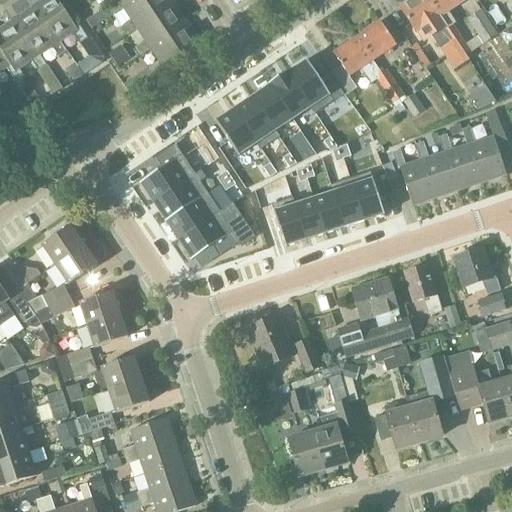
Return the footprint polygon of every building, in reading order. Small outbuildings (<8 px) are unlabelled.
[(46,0),(43,2),(33,9),(41,20),(48,32),(57,44),(60,42),(66,38),(72,34),(79,45),(83,42),(88,39),(84,33),(80,27),(77,30),(65,12),(56,0),(46,0)] [(130,0),(118,0),(119,1),(108,8),(112,13),(130,0)] [(171,3),(169,0),(130,0),(112,13),(114,16),(125,9),(133,22),(123,28),(125,33),(171,3)] [(448,30),(427,0),(414,0),(400,10),(416,34),(416,33),(424,46),(433,40),(454,70),(468,61),(466,57),(471,53),(463,42),(459,45),(456,43),(451,46),(443,34),(448,30)] [(472,54),(484,45),(478,37),(466,45),(453,26),(456,24),(448,12),(463,3),(460,0),(427,0),(448,30),(443,34),(451,46),(456,43),(459,45),(463,42),(471,53),(466,57),(468,61),(474,57),(472,54)] [(171,3),(125,33),(128,37),(138,30),(146,42),(135,49),(138,54),(185,23),(171,3)] [(114,16),(112,13),(108,8),(98,14),(104,23),(114,16)] [(23,16),(13,22),(21,34),(29,45),(37,58),(40,56),(46,52),(52,48),(59,58),(67,53),(60,42),(57,44),(48,32),(41,20),(33,9),(23,16)] [(485,46),(498,36),(480,12),(467,21),(478,37),(484,45),(485,46)] [(3,29),(0,30),(0,48),(7,59),(11,66),(15,72),(19,69),(25,65),(31,61),(35,67),(38,72),(47,66),(43,61),(40,56),(37,58),(29,45),(21,34),(13,22),(3,29)] [(199,44),(185,23),(138,54),(141,57),(152,50),(160,63),(150,70),(155,78),(166,70),(164,67),(199,44)] [(380,23),(356,39),(372,63),(396,47),(380,23)] [(511,28),(502,35),(510,47),(511,45),(511,28)] [(356,39),(333,55),(349,79),(362,70),(372,85),(377,81),(376,78),(381,75),(372,63),(356,39)] [(417,45),(411,48),(415,54),(420,50),(417,45)] [(0,72),(6,68),(12,77),(17,86),(26,80),(19,69),(15,72),(11,66),(7,59),(0,48),(0,72)] [(117,68),(126,62),(117,49),(109,55),(117,68)] [(81,62),(75,66),(78,71),(82,76),(88,72),(94,68),(91,63),(88,58),(81,62)] [(289,74),(288,75),(311,109),(310,109),(314,115),(344,96),(330,75),(320,82),(307,62),(306,62),(306,63),(289,74)] [(74,65),(66,71),(70,76),(74,82),(78,79),(82,77),(82,76),(78,71),(75,66),(74,65)] [(137,78),(140,83),(142,86),(155,78),(150,70),(137,78)] [(381,75),(376,78),(377,81),(383,90),(388,87),(390,90),(395,87),(385,72),(381,75)] [(288,73),(268,86),(269,87),(270,86),(293,121),(310,109),(311,109),(288,75),(289,74),(288,73)] [(56,77),(46,83),(53,95),(63,89),(56,77)] [(37,97),(30,86),(22,91),(29,102),(37,97)] [(269,87),(252,98),(275,133),(276,132),(293,121),(270,86),(269,87)] [(388,87),(383,90),(393,105),(398,102),(403,98),(395,87),(390,90),(388,87)] [(485,87),(468,99),(477,111),(496,104),(485,87)] [(414,95),(404,102),(415,119),(425,112),(414,95)] [(252,98),(234,110),(257,145),(256,145),(260,151),(280,138),(276,132),(275,133),(252,98)] [(216,122),(215,122),(238,158),(239,157),(256,145),(257,145),(234,110),(216,122)] [(495,112),(485,116),(487,119),(493,139),(505,135),(495,112)] [(447,136),(441,138),(459,192),(481,184),(464,131),(463,131),(461,126),(449,129),(452,138),(463,135),(467,147),(452,152),(447,136)] [(470,129),(464,131),(481,184),(505,176),(499,158),(493,139),(475,145),(470,129)] [(424,144),(418,146),(435,199),(459,192),(441,138),(439,139),(438,137),(430,139),(433,151),(442,148),(444,155),(429,160),(424,144)] [(330,138),(324,143),(330,153),(337,148),(330,138)] [(297,150),(304,162),(316,156),(308,143),(297,150)] [(175,146),(155,159),(162,169),(182,156),(175,146)] [(347,146),(339,148),(340,150),(343,160),(351,157),(347,146)] [(393,156),(380,161),(393,190),(404,186),(411,207),(435,199),(418,146),(416,147),(420,163),(406,167),(401,152),(393,154),(393,156)] [(340,150),(332,152),(336,164),(343,161),(343,160),(340,150)] [(289,155),(283,159),(290,169),(296,165),(289,155)] [(162,169),(139,184),(140,185),(153,203),(195,176),(182,156),(162,169)] [(270,164),(263,169),(270,179),(277,174),(270,164)] [(311,166),(303,169),(303,170),(307,180),(315,178),(311,166)] [(303,170),(296,173),(300,184),(307,181),(307,180),(303,170)] [(195,176),(153,203),(165,222),(207,195),(200,183),(206,179),(201,172),(195,176)] [(227,172),(217,179),(221,186),(231,179),(227,172)] [(370,174),(350,180),(364,223),(383,216),(383,217),(384,217),(370,174)] [(231,179),(221,186),(226,192),(236,186),(231,179)] [(350,180),(330,187),(332,194),(333,194),(344,229),(364,223),(350,180)] [(332,194),(313,200),(325,236),(344,229),(333,194),(332,194)] [(207,195),(165,222),(178,242),(220,214),(220,213),(207,195)] [(293,199),(271,206),(286,249),(287,249),(286,248),(306,242),(294,207),(295,206),(293,199)] [(295,206),(294,207),(306,242),(325,236),(313,200),(295,206)] [(220,214),(178,242),(191,260),(190,260),(191,261),(194,259),(212,247),(219,257),(238,244),(241,248),(255,238),(232,204),(231,205),(220,213),(220,214)] [(55,268),(84,249),(70,228),(41,247),(55,268)] [(97,267),(84,249),(55,268),(68,287),(97,267)] [(494,278),(490,279),(481,250),(452,259),(462,289),(481,283),(485,297),(499,292),(494,278)] [(18,293),(28,286),(28,285),(41,276),(38,271),(25,269),(20,272),(15,265),(5,272),(7,275),(6,275),(18,293)] [(437,295),(434,296),(425,267),(402,274),(411,304),(424,300),(429,317),(442,313),(437,295)] [(18,293),(6,275),(0,279),(0,327),(15,318),(5,304),(9,301),(25,325),(26,324),(29,328),(37,329),(42,326),(41,325),(34,315),(18,293)] [(398,311),(396,312),(386,279),(350,290),(360,323),(375,318),(378,330),(361,335),(358,324),(337,330),(337,333),(325,336),(333,361),(341,359),(342,363),(346,362),(346,360),(401,343),(403,347),(416,343),(409,318),(401,321),(398,311)] [(28,286),(18,293),(34,315),(69,298),(64,287),(38,299),(28,286)] [(87,327),(121,316),(113,294),(79,305),(87,327)] [(500,295),(476,303),(481,319),(505,311),(500,295)] [(69,298),(34,315),(41,325),(75,309),(69,298)] [(444,310),(451,331),(462,327),(455,306),(444,310)] [(128,338),(121,316),(87,327),(94,349),(128,338)] [(245,330),(262,370),(291,358),(274,318),(245,330)] [(511,330),(510,323),(485,331),(488,341),(491,352),(511,345),(511,330)] [(42,345),(49,343),(43,331),(37,334),(42,345)] [(488,341),(485,331),(475,334),(478,344),(488,341)] [(54,348),(81,343),(79,332),(52,338),(54,348)] [(321,369),(309,340),(293,346),(305,375),(321,369)] [(50,344),(42,347),(39,354),(41,360),(54,356),(50,344)] [(0,352),(0,361),(6,371),(25,365),(11,346),(0,352)] [(61,372),(94,362),(89,349),(57,360),(61,372)] [(398,369),(395,358),(392,351),(374,356),(376,365),(384,363),(387,372),(398,369)] [(108,392),(141,382),(134,358),(101,369),(108,392)] [(432,404),(455,397),(444,358),(421,365),(429,393),(432,404)] [(49,376),(55,374),(51,361),(39,365),(41,372),(49,376)] [(97,372),(94,362),(61,372),(65,383),(97,372)] [(472,365),(449,372),(451,378),(453,385),(452,385),(460,412),(461,412),(462,417),(483,411),(487,424),(511,417),(506,400),(500,383),(492,386),(488,372),(475,376),(472,365)] [(353,381),(356,370),(344,366),(341,377),(353,381)] [(37,368),(26,374),(34,387),(45,381),(37,368)] [(511,376),(511,379),(500,383),(506,400),(511,417),(511,416),(511,371),(511,372),(511,376)] [(25,372),(10,376),(14,388),(29,383),(25,372)] [(324,381),(321,373),(290,385),(293,392),(324,381)] [(270,374),(264,376),(257,378),(263,396),(276,392),(270,374)] [(141,382),(108,392),(116,415),(149,404),(141,382)] [(0,412),(14,408),(6,384),(0,386),(0,412)] [(289,394),(294,415),(300,414),(302,424),(309,422),(301,391),(289,394)] [(70,415),(62,392),(47,397),(55,420),(70,415)] [(409,410),(418,444),(442,437),(432,404),(429,393),(406,400),(409,410)] [(260,407),(265,424),(281,419),(276,402),(260,407)] [(321,419),(324,430),(312,433),(324,471),(347,465),(340,441),(358,436),(348,402),(334,406),(336,415),(321,419)] [(418,444),(409,410),(400,412),(397,404),(384,408),(387,416),(374,420),(381,442),(391,439),(395,451),(418,444)] [(14,408),(0,412),(0,437),(22,431),(32,427),(28,415),(17,418),(14,408)] [(82,436),(115,426),(111,414),(89,421),(87,417),(77,420),(82,436)] [(130,432),(135,447),(123,451),(125,459),(174,442),(167,420),(130,432)] [(72,422),(56,427),(61,441),(76,436),(72,422)] [(0,463),(29,454),(22,431),(0,437),(0,463)] [(101,432),(90,435),(93,444),(104,441),(101,432)] [(324,471),(312,433),(288,440),(299,479),(324,471)] [(174,442),(125,459),(127,466),(140,462),(145,476),(182,464),(174,442)] [(110,471),(122,467),(118,455),(108,459),(103,446),(94,449),(100,466),(108,463),(110,471)] [(37,477),(29,454),(0,463),(0,485),(1,488),(37,477)] [(88,469),(98,466),(95,456),(89,458),(86,462),(88,469)] [(145,476),(149,490),(122,498),(125,506),(188,485),(182,464),(145,476)] [(54,470),(42,474),(45,483),(57,480),(54,470)] [(105,487),(101,475),(89,479),(93,491),(105,487)] [(62,484),(55,487),(58,495),(65,493),(62,484)] [(112,487),(115,496),(123,494),(120,484),(112,487)] [(70,507),(71,511),(95,511),(92,501),(93,501),(87,485),(80,488),(85,503),(70,507)] [(188,485),(125,506),(126,511),(139,511),(143,511),(142,509),(154,505),(156,511),(179,511),(196,507),(188,485)] [(29,504),(36,502),(42,500),(38,489),(25,493),(29,504)] [(71,511),(70,507),(56,511),(55,511),(51,497),(43,499),(47,511),(71,511)] [(36,502),(39,511),(47,511),(43,499),(42,500),(36,502)]
